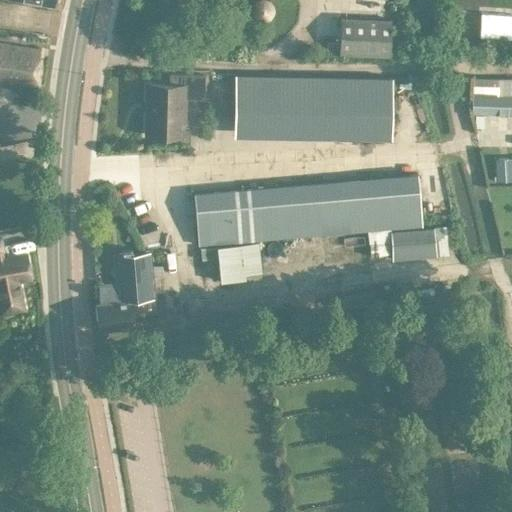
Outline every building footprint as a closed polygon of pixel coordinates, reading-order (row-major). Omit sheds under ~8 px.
[(251,0),(251,1),(250,4),(250,6),(250,8),(251,10),(252,12),(254,14),(255,15),(257,16),(260,16),(263,16),(265,16),(267,15),(270,13),(271,11),(273,9),(274,7),(274,3),(273,0),(251,0)] [(403,26),(389,26),(390,13),(339,10),(339,37),(326,36),(325,47),(338,48),(388,51),(388,49),(402,49),(403,26)] [(0,75),(34,81),(39,45),(0,39),(0,75)] [(145,128),(177,129),(178,112),(183,112),(183,92),(204,93),(204,68),(169,67),(168,78),(146,77),(145,128)] [(391,71),(233,69),(232,129),(390,131),(391,71)] [(511,74),(472,73),(471,107),(511,108),(511,74)] [(511,151),(494,152),(496,174),(511,173),(511,151)] [(258,233),(419,218),(417,167),(193,186),(198,239),(217,237),(258,233)] [(390,248),(390,249),(391,251),(448,245),(445,219),(421,220),(367,225),(369,250),(390,248)] [(0,307),(23,303),(18,274),(29,272),(25,248),(4,253),(0,231),(0,307)] [(258,233),(217,237),(220,275),(244,274),(244,267),(260,265),(258,233)] [(155,313),(148,245),(113,248),(116,277),(98,278),(99,296),(95,297),(97,324),(133,321),(133,315),(155,313)]
